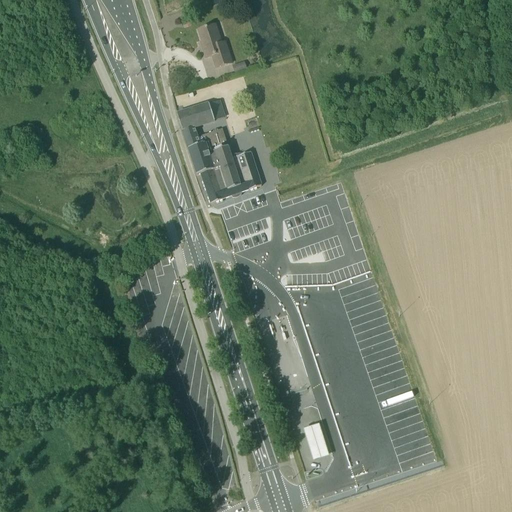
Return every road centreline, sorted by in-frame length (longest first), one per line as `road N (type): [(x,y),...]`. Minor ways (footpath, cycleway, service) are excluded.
road 1 (unclassified): [(69,0),(171,230),(255,511)]
road 2 (primary): [(280,505),(168,169)]
road 3 (primary): [(89,0),(168,169)]
road 4 (primary): [(168,169),(122,0)]
